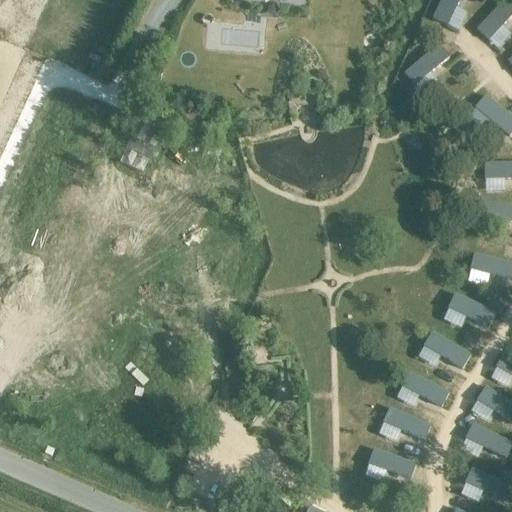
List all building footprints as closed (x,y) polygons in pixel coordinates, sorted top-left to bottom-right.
[(442,0),(433,21),(448,28),(460,0),(442,0)] [(511,5),(506,0),(477,32),(489,43),(511,18),(511,5)] [(438,48),(405,76),(415,88),(449,60),(438,48)] [(511,120),(485,98),(475,111),(509,139),(511,135),(511,120)] [(145,112),(120,164),(143,176),(150,161),(154,163),(158,161),(160,155),(159,152),(155,150),(160,139),(149,133),(156,118),(145,112)] [(511,165),(485,166),(485,182),(511,181),(511,165)] [(511,208),(476,203),(473,219),(511,224),(511,208)] [(511,266),(474,257),(470,273),(511,282),(511,266)] [(455,297),(448,311),(488,330),(495,315),(455,297)] [(432,335),(424,349),(462,371),(470,357),(432,335)] [(511,360),(504,356),(496,370),(511,378),(511,360)] [(409,375),(402,389),(441,409),(448,395),(409,375)] [(511,406),(486,390),(477,403),(511,425),(511,406)] [(390,411),(383,425),(423,443),(430,428),(390,411)] [(511,445),(473,427),(466,441),(505,461),(511,446),(511,445)] [(374,452),(368,467),(410,482),(415,467),(374,452)] [(472,471),(465,486),(505,504),(511,489),(472,471)]
